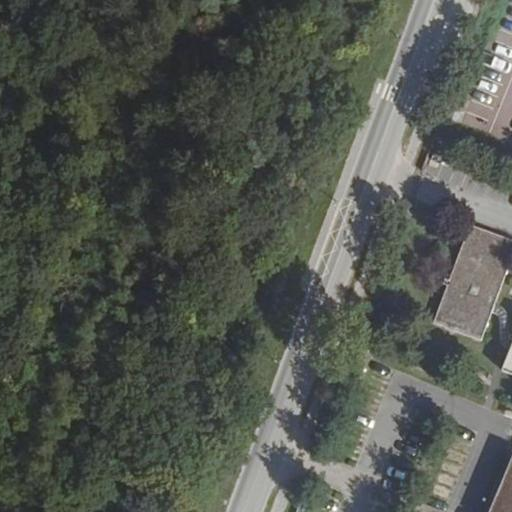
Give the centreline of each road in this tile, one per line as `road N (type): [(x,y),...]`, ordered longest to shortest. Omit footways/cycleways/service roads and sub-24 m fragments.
road 1 (tertiary): [(247,511),(436,0)]
road 2 (unknown): [(365,487),(405,393),(495,428),(461,511)]
road 3 (unknown): [(400,180),(511,228)]
